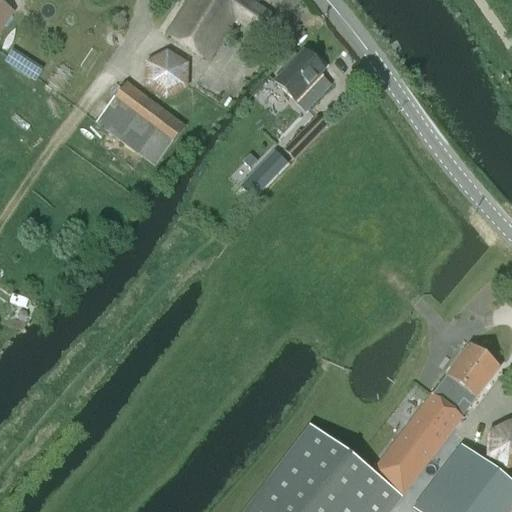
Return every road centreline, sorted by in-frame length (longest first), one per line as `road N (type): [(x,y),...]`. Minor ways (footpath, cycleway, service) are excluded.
road 1 (tertiary): [(511,238),(323,0)]
road 2 (track): [(149,0),(141,34),(0,230)]
